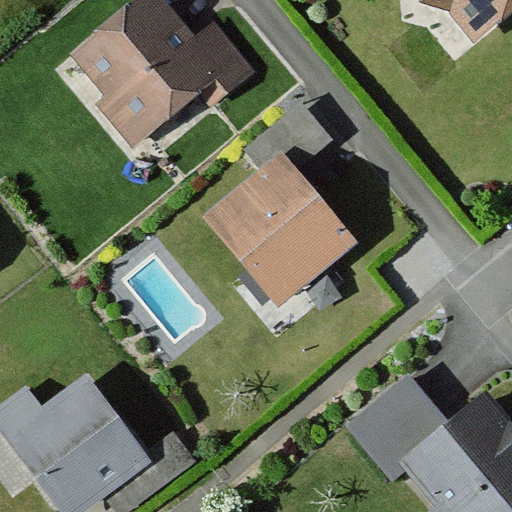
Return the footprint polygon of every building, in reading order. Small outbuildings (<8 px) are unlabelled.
[(193,35),(163,0),(136,0),(73,52),(109,95),(99,103),(135,146),(198,95),(214,114),(263,73),(215,17),(193,35)] [(511,8),(511,0),(424,0),(466,49),(511,8)] [(305,100),(247,148),(265,170),(208,218),(282,307),(362,241),(310,178),(346,149),(305,100)] [(413,368),(340,424),(387,486),(412,467),(442,506),(433,511),(511,511),(511,417),(495,396),(457,425),(413,368)] [(24,383),(0,402),(0,436),(61,511),(85,511),(152,458),(86,376),(45,408),(24,383)]
